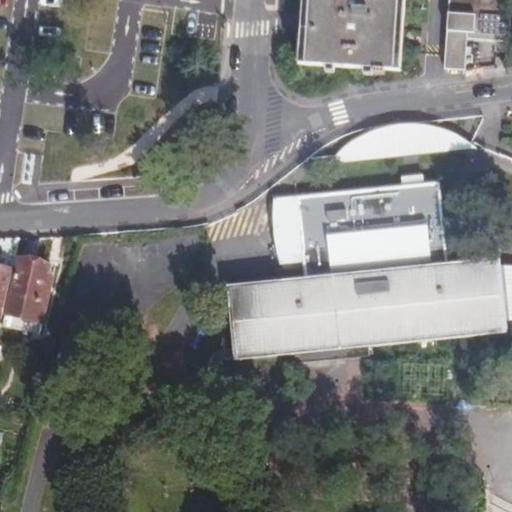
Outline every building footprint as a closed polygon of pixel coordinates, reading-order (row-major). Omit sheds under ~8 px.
[(308,0),(304,71),(404,76),(407,0),(308,0)] [(443,0),(438,68),(459,71),(461,38),(502,42),(505,0),(443,0)] [(345,148),(331,167),(480,150),(465,143),(451,134),(426,127),(389,128),(370,134),(345,148)] [(396,183),(397,190),(412,189),(411,182),(396,183)] [(397,190),(289,202),(294,263),(297,281),(219,290),(226,354),(288,347),(289,357),(290,366),(298,365),(335,361),(334,352),(333,342),(499,325),(511,323),(511,269),(494,267),(492,251),(488,251),(489,261),(465,264),(440,267),(430,187),(412,189),(397,190)] [(294,263),(289,202),(267,204),(273,264),(294,263)] [(465,253),(465,264),(489,261),(488,251),(465,253)] [(45,271),(15,264),(3,317),(38,325),(47,287),(42,285),(45,271)] [(0,312),(8,276),(0,274),(0,312)] [(333,342),(334,352),(360,349),(500,337),(499,325),(333,342)] [(288,347),(226,354),(226,358),(227,362),(289,357),(288,347)]
